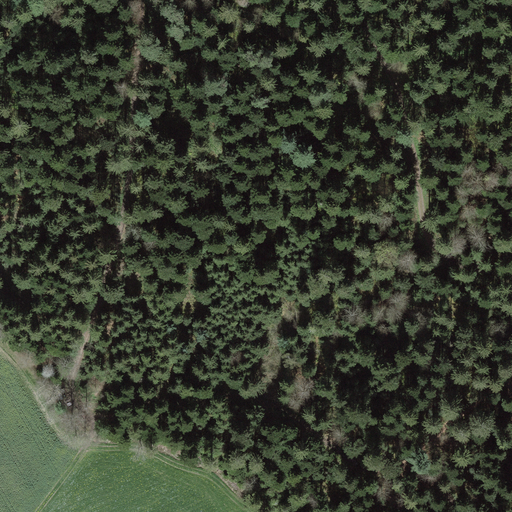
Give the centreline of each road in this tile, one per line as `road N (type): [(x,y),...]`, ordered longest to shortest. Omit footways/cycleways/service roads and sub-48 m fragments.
road 1 (track): [(35,511),(117,385),(168,393),(277,437),(431,511)]
road 2 (track): [(70,373),(131,181),(137,0)]
road 3 (track): [(511,275),(451,265),(429,245),(404,135),(404,99),(353,0)]
